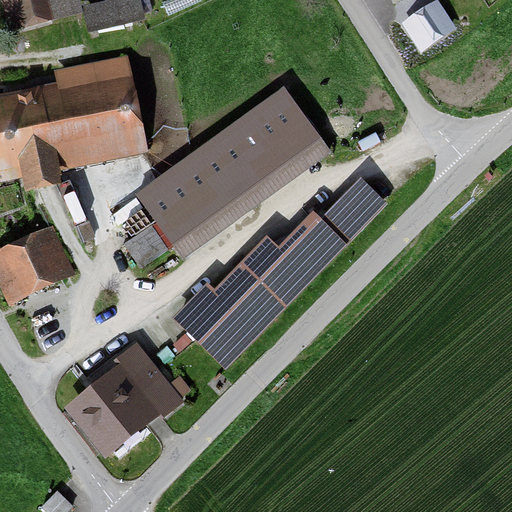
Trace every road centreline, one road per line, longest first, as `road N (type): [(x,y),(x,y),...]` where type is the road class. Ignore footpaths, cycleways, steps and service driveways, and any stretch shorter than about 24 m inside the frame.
road 1 (unclassified): [(511,128),(126,511)]
road 2 (track): [(435,122),(331,172),(28,388)]
road 3 (unclassified): [(0,338),(121,511)]
